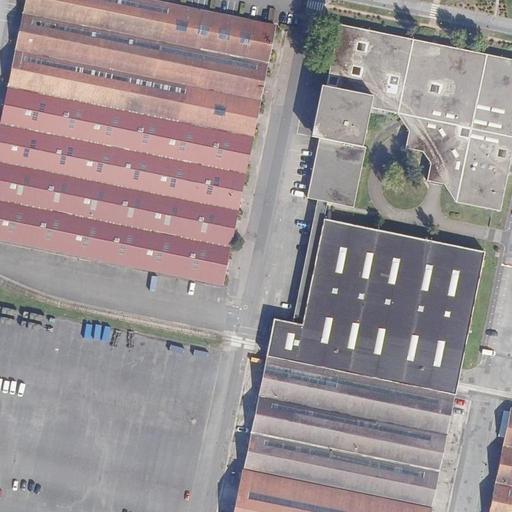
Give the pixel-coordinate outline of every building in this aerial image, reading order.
[(0,238),(223,284),(276,26),(147,0),(25,0),(0,123),(0,238)] [(500,211),(511,154),(511,59),(339,24),(316,137),(319,138),(307,198),(354,208),(366,147),(363,146),(371,108),(397,113),(409,131),(405,148),(423,152),(430,163),(427,181),(444,184),(456,202),(500,211)] [(458,386),(485,252),(324,219),(302,325),(274,319),(268,347),(266,356),(455,395),(458,386)] [(431,511),(455,398),(455,397),(266,359),(234,511),(431,511)] [(511,511),(511,408),(510,409),(489,511),(511,511)]
